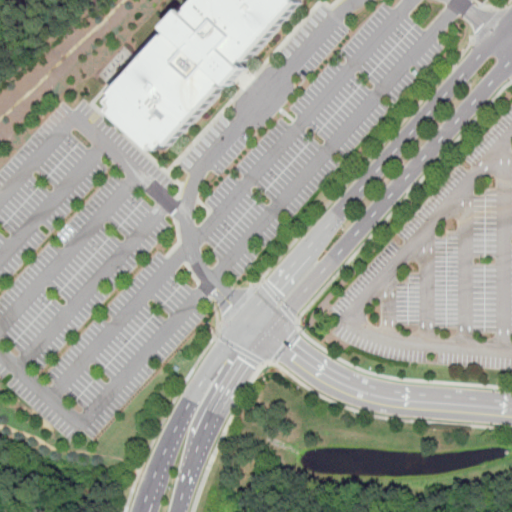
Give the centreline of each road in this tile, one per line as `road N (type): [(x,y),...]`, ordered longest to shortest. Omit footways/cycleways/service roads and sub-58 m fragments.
road 1 (tertiary): [(511,18),(244,319)]
road 2 (tertiary): [(267,335),(511,58)]
road 3 (tertiary): [(267,335),(363,392),(511,410)]
road 4 (tertiary): [(244,319),(187,410),(145,511)]
road 5 (tertiary): [(181,511),(216,422),(267,335)]
